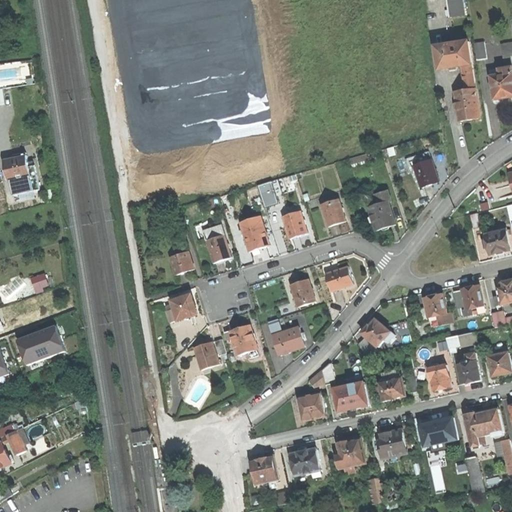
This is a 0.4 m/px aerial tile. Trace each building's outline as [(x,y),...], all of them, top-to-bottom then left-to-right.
[(447,0),(450,18),(466,16),(463,0),(447,0)] [(451,68),(463,66),(473,65),(469,42),(438,47),(441,69),(451,68)] [(475,44),(478,61),(488,59),(485,43),(475,44)] [(511,55),(511,43),(502,45),(506,69),(511,67),(511,57),(511,56),(511,55)] [(463,66),(466,90),(476,89),(473,65),(463,66)] [(508,98),(511,97),(511,67),(506,69),(500,69),(501,75),(492,77),(496,100),(508,98)] [(471,121),(481,119),(476,89),(466,90),(456,92),(461,122),(471,121)] [(14,145),(5,148),(7,158),(10,167),(12,166),(36,160),(34,151),(28,153),(26,143),(20,144),(19,141),(13,142),(14,145)] [(351,165),(369,159),(367,154),(350,160),(351,165)] [(37,160),(36,160),(12,166),(16,182),(23,180),(34,177),(41,175),(37,160)] [(414,166),(421,188),(430,185),(438,183),(432,161),(414,166)] [(36,183),(34,177),(23,180),(24,185),(36,183)] [(259,186),(266,207),(279,203),(272,182),(259,186)] [(376,194),(380,205),(389,201),(391,201),(388,190),(376,194)] [(208,208),(215,206),(213,199),(206,201),(208,208)] [(322,205),(329,227),(338,224),(347,221),(340,199),(322,205)] [(397,225),(389,201),(380,205),(370,208),(377,231),(388,228),(397,225)] [(284,217),(291,239),(300,236),(309,234),(302,211),(284,217)] [(471,215),(473,229),(481,227),(478,214),(471,215)] [(242,223),(251,252),(262,248),(270,246),(262,217),(242,223)] [(205,231),(208,241),(226,236),(222,226),(205,231)] [(511,248),(508,230),(486,235),(491,255),(502,253),(511,250),(511,248)] [(225,260),(233,258),(226,236),(208,241),(215,263),(225,260)] [(172,258),(177,275),(185,272),(195,269),(190,252),(172,258)] [(328,273),(334,291),(345,287),(356,284),(350,266),(328,273)] [(45,274),(32,279),(36,291),(39,290),(40,293),(44,291),(43,288),(49,286),(45,274)] [(499,304),(500,306),(511,302),(511,278),(509,279),(508,281),(509,281),(505,282),(502,283),(503,286),(498,287),(500,296),(502,303),(499,304)] [(301,282),(293,284),(300,306),(317,300),(311,279),(301,282)] [(472,309),(485,306),(481,286),(474,287),(463,290),(467,306),(468,310),(472,309)] [(458,308),(467,306),(463,290),(455,292),(458,308)] [(435,296),(425,298),(427,307),(430,318),(439,316),(441,325),(450,323),(444,294),(435,296)] [(176,309),(179,320),(198,314),(195,304),(192,295),(173,302),(176,309)] [(430,321),(430,318),(427,307),(420,309),(424,322),(430,321)] [(172,323),(179,320),(176,309),(169,312),(172,323)] [(496,328),(511,324),(511,317),(506,319),(505,311),(492,314),(496,328)] [(370,326),(363,334),(379,347),(385,340),(389,343),(396,335),(376,319),(370,326)] [(271,323),(275,334),(283,332),(280,321),(271,323)] [(241,328),(231,331),(233,336),(239,354),(258,348),(251,325),(241,328)] [(57,326),(18,340),(28,366),(66,351),(57,326)] [(275,334),(280,353),(294,349),(306,345),(300,326),(283,332),(275,334)] [(458,352),(457,347),(465,345),(466,347),(479,344),(477,332),(448,338),(448,341),(450,349),(451,354),(458,352)] [(225,339),(218,341),(222,355),(229,353),(225,339)] [(366,339),(359,344),(366,356),(375,354),(366,339)] [(441,351),(450,349),(448,341),(439,343),(441,351)] [(206,345),(197,347),(204,369),(222,364),(215,342),(206,345)] [(1,346),(0,346),(0,378),(12,374),(1,346)] [(468,355),(469,363),(478,361),(477,353),(468,355)] [(490,357),(495,377),(504,375),(511,372),(511,362),(510,353),(490,357)] [(460,365),(464,385),(474,383),(483,381),(478,361),(469,363),(460,365)] [(323,371),(327,385),(336,383),(332,364),(323,371)] [(430,369),(435,391),(444,389),(453,387),(448,365),(430,369)] [(327,387),(327,385),(323,371),(310,382),(317,390),(327,387)] [(383,374),(385,382),(399,379),(397,371),(383,374)] [(408,378),(411,392),(419,390),(416,376),(408,378)] [(385,382),(380,383),(381,388),(382,393),(384,402),(386,402),(386,403),(388,404),(393,403),(394,401),(394,400),(396,400),(395,399),(402,397),(407,396),(403,378),(399,379),(385,382)] [(365,383),(335,389),(337,395),(336,395),(339,405),(339,404),(340,412),(349,410),(355,409),(361,408),(370,406),(365,383)] [(300,398),(305,421),(317,419),(327,416),(322,393),(300,398)] [(471,439),(472,439),(474,447),(482,446),(480,437),(505,432),(500,409),(485,412),(477,414),(477,413),(476,413),(475,412),(473,411),(469,412),(467,414),(467,415),(466,415),(467,422),(467,423),(469,432),(471,439)] [(422,425),(426,447),(432,446),(446,443),(459,440),(455,418),(444,420),(433,422),(433,423),(430,424),(422,425)] [(0,436),(1,438),(8,435),(16,431),(13,424),(0,430),(0,436)] [(22,428),(17,430),(23,443),(28,441),(22,428)] [(11,442),(17,455),(27,450),(23,443),(17,430),(16,431),(8,435),(11,442)] [(380,442),(383,459),(409,454),(403,430),(396,432),(392,433),(391,432),(389,431),(386,432),(384,434),(384,435),(382,435),(383,441),(380,442)] [(4,445),(11,442),(8,435),(1,438),(3,442),(4,445)] [(356,466),(367,463),(361,439),(350,442),(350,441),(345,442),(338,443),(341,454),(337,455),(340,469),(346,468),(356,466)] [(506,455),(510,474),(511,481),(511,445),(511,441),(503,442),(506,455)] [(0,468),(13,463),(4,445),(3,442),(0,443),(0,468)] [(498,457),(506,455),(503,442),(496,444),(498,457)] [(448,448),(446,443),(432,446),(433,451),(448,448)] [(291,455),(296,477),(307,474),(307,475),(313,474),(313,473),(322,471),(317,449),(309,451),(304,452),(299,453),(291,455)] [(270,482),(276,480),(279,479),(274,456),(269,458),(263,459),(255,460),(252,464),(254,473),(255,473),(257,484),(270,482)] [(475,495),(485,493),(477,457),(467,459),(468,464),(469,469),(475,495)] [(357,473),(356,466),(346,468),(347,472),(350,471),(351,474),(357,473)] [(384,496),(381,484),(380,479),(369,481),(374,505),(385,503),(384,496)] [(278,487),(276,480),(270,482),(271,489),(278,487)] [(390,482),(381,484),(384,496),(393,495),(390,482)] [(0,491),(0,499),(0,500),(12,494),(8,487),(0,491)] [(279,499),(281,506),(294,503),(292,492),(284,494),(285,498),(279,499)]
